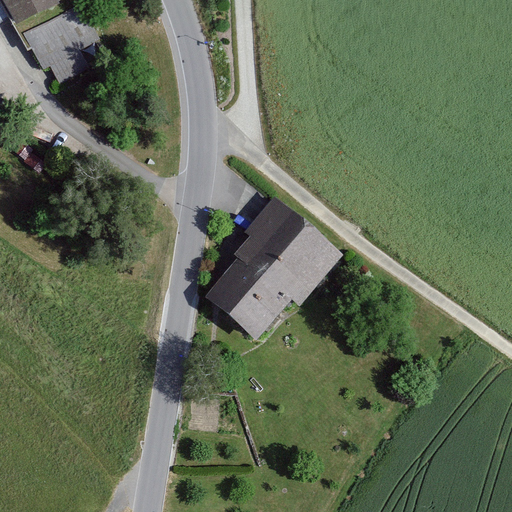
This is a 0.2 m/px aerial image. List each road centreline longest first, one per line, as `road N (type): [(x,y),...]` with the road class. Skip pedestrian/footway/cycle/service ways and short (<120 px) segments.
road 1 (tertiary): [(173,0),(190,40),(203,120),(201,176),(148,511)]
road 2 (track): [(173,376),(110,511)]
